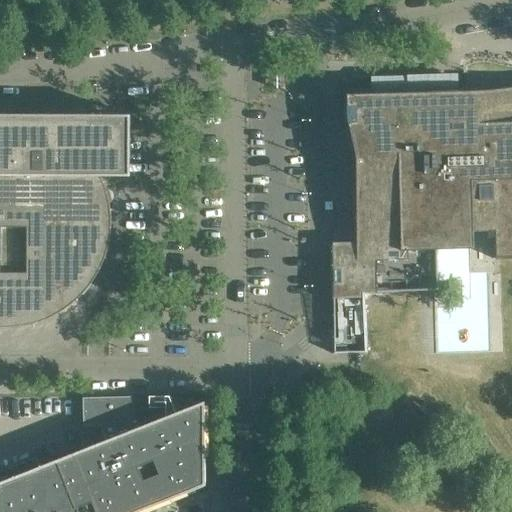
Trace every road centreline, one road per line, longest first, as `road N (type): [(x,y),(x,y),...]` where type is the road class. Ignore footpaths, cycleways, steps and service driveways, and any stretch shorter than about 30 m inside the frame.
road 1 (unclassified): [(235,369),(234,48)]
road 2 (residential): [(511,1),(234,48)]
road 3 (unclassified): [(0,71),(234,48)]
road 4 (unclassified): [(235,369),(0,371)]
road 5 (unclassified): [(238,511),(235,369)]
